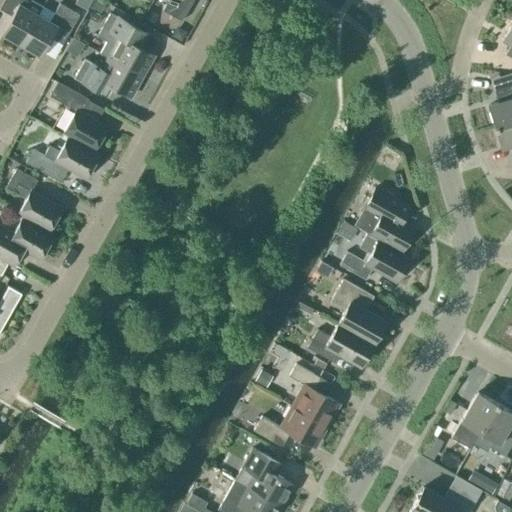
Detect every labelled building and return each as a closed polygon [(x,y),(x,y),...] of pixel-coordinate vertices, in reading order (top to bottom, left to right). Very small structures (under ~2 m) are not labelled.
[(20,44),(38,14),(26,7),(30,0),(2,0),(0,5),(0,8),(11,15),(1,33),(20,44)] [(94,15),(102,2),(98,0),(82,0),(79,6),(94,15)] [(167,0),(162,10),(182,20),(193,0),(167,0)] [(38,14),(20,44),(39,55),(54,30),(66,37),(79,14),(59,3),(49,20),(38,14)] [(107,57),(108,56),(142,75),(153,55),(127,40),(135,26),(110,12),(97,35),(105,40),(98,52),(107,57)] [(511,18),(501,38),(510,43),(505,54),(511,57),(511,18)] [(302,42),(309,29),(299,23),(291,36),(302,42)] [(131,96),(142,75),(108,56),(107,57),(101,68),(84,58),(73,78),(99,92),(104,81),(131,96)] [(57,81),(49,97),(74,111),(63,132),(94,149),(107,126),(80,111),(88,98),(57,81)] [(493,126),(511,120),(511,84),(494,91),(497,102),(487,105),(493,126)] [(511,120),(493,126),(500,148),(511,144),(511,149),(511,120)] [(59,150),(48,144),(42,154),(32,148),(24,162),(60,182),(68,168),(85,178),(98,155),(67,137),(59,150)] [(49,230),(62,207),(31,190),(37,180),(16,168),(5,187),(25,198),(17,213),(49,230)] [(409,205),(376,186),(354,225),(378,238),(401,251),(414,227),(401,220),(409,205)] [(40,258),(53,235),(21,218),(13,232),(0,225),(0,258),(8,262),(7,263),(13,267),(23,249),(40,258)] [(399,253),(401,251),(378,238),(377,240),(365,233),(358,247),(370,253),(365,261),(346,250),(339,264),(365,279),(371,268),(395,281),(409,258),(399,253)] [(345,308),(337,322),(373,342),(385,320),(361,306),(368,293),(342,278),(330,300),(345,308)] [(0,329),(21,293),(8,286),(0,299),(0,329)] [(360,364),(373,342),(337,322),(329,335),(317,328),(307,347),(330,360),(336,350),(360,364)] [(304,383),(292,405),(326,424),(338,403),(313,388),(319,377),(295,363),(288,375),(304,383)] [(472,443),(496,402),(477,391),(450,436),(458,441),(461,436),(472,443)] [(511,418),(511,410),(496,402),(472,443),(486,451),(489,446),(504,455),(511,442),(511,423),(510,423),(511,418)] [(314,446),(326,424),(292,405),(280,426),(261,415),(253,429),(281,445),(289,431),(314,446)] [(424,446),(423,457),(437,459),(438,448),(424,446)] [(241,466),(235,478),(281,504),(292,484),(268,470),(274,460),(252,447),(241,466)] [(463,457),(445,447),(437,461),(455,471),(463,457)] [(248,511),(276,511),(281,504),(235,478),(224,497),(217,509),(223,511),(244,511),(245,510),(248,511)] [(497,494),(506,499),(511,486),(511,483),(504,480),(497,494)] [(410,509),(416,511),(468,511),(474,503),(452,491),(447,500),(423,487),(410,509)]
